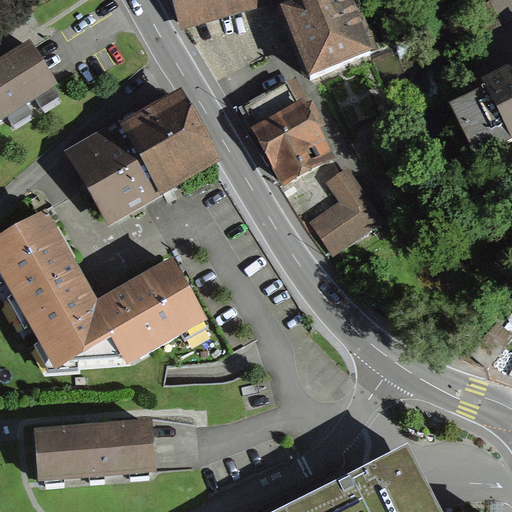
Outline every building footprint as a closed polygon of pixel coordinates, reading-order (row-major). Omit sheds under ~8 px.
[(273,0),(172,0),(182,30),(274,2),(273,0)] [(291,0),(281,4),(311,78),(380,50),(359,0),(291,0)] [(488,31),(511,20),(511,0),(491,0),(492,1),(477,7),(488,31)] [(0,116),(48,87),(21,45),(0,58),(0,116)] [(485,83),(449,102),(477,155),(511,136),(511,61),(481,77),(485,83)] [(256,126),(252,128),(283,184),(334,156),(319,128),(327,124),(313,98),(309,100),(296,77),(245,106),(256,126)] [(221,159),(181,87),(66,152),(107,224),(221,159)] [(340,205),(312,224),(334,256),(386,221),(350,167),(325,183),(340,205)] [(47,208),(0,234),(0,273),(54,370),(74,359),(120,356),(126,367),(208,319),(171,256),(99,296),(47,208)] [(155,470),(150,417),(33,427),(38,480),(155,470)] [(444,511),(408,443),(343,476),(284,507),(273,511),(444,511)]
